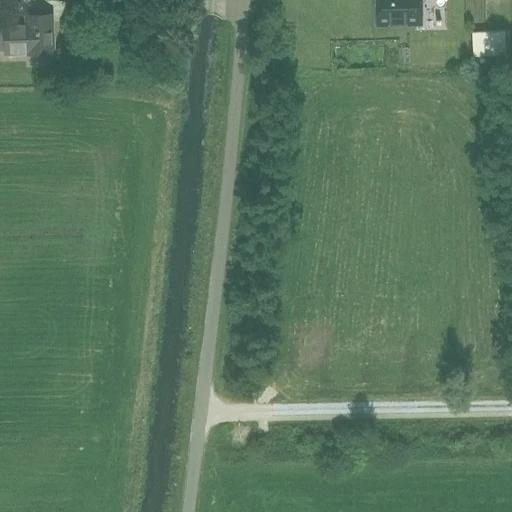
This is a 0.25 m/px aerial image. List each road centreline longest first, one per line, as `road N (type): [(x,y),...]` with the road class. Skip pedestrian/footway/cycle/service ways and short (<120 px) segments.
road 1 (unclassified): [(188,511),(242,0)]
road 2 (unknown): [(511,405),(201,411)]
